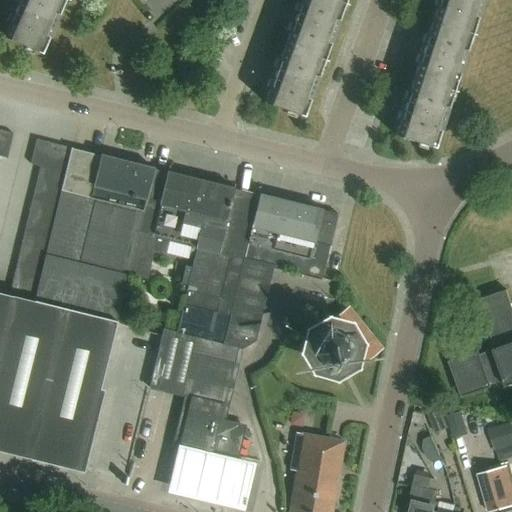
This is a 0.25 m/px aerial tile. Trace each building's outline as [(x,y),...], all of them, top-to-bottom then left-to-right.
[(42,53),(65,0),(21,0),(20,3),(18,2),(12,14),(15,15),(5,37),(42,53)] [(324,60),(344,3),(334,0),(302,0),(298,12),(296,11),(291,23),(294,24),(286,47),(324,60)] [(471,34),(482,0),(439,0),(432,21),(471,34)] [(453,91),(471,34),(432,21),(425,44),(423,43),(419,55),(421,56),(414,78),(453,91)] [(303,117),(324,60),(286,47),(278,69),(275,68),(271,79),(274,80),(265,103),(303,117)] [(434,148),(453,91),(414,78),(406,102),(404,101),(400,112),(402,113),(395,136),(434,148)] [(0,157),(6,159),(12,134),(0,130),(0,157)] [(40,168),(47,142),(35,140),(29,165),(39,167),(40,168)] [(52,170),(58,145),(47,142),(40,168),(52,170)] [(64,173),(70,148),(58,145),(52,170),(64,173)] [(138,233),(145,203),(92,189),(100,156),(70,148),(64,173),(61,184),(59,195),(56,206),(53,216),(51,227),(48,238),(46,249),(43,260),(40,270),(38,281),(35,292),(33,303),(116,323),(138,233)] [(92,189),(145,203),(153,169),(100,156),(92,189)] [(64,173),(52,170),(40,168),(39,167),(37,178),(61,184),(64,173)] [(222,345),(241,265),(242,259),(258,194),(153,169),(145,203),(138,233),(196,247),(191,267),(184,266),(180,282),(187,284),(175,333),(175,334),(222,345)] [(61,184),(37,178),(34,189),(59,195),(61,184)] [(59,195),(34,189),(31,200),(56,206),(59,195)] [(322,279),(337,214),(258,194),(242,259),(272,267),(322,279)] [(56,206),(31,200),(29,211),(53,216),(56,206)] [(51,227),(53,216),(29,211),(26,221),(51,227)] [(51,227),(26,221),(23,232),(48,238),(51,227)] [(48,238),(23,232),(21,243),(46,249),(48,238)] [(46,249),(21,243),(18,254),(43,260),(46,249)] [(43,260),(18,254),(16,265),(40,270),(43,260)] [(179,446),(238,460),(247,426),(221,421),(225,405),(237,349),(252,352),(272,267),(242,259),(241,265),(222,345),(175,334),(175,333),(162,330),(149,389),(189,398),(179,446)] [(40,270),(16,265),(13,275),(38,281),(40,270)] [(38,281),(13,275),(10,286),(35,292),(38,281)] [(35,292),(10,286),(8,297),(10,298),(33,303),(35,292)] [(479,352),(449,362),(462,398),(493,387),(492,385),(506,380),(508,386),(511,385),(511,305),(507,292),(479,302),(496,350),(480,355),(479,352)] [(0,442),(1,442),(0,445),(0,449),(14,453),(16,446),(33,450),(31,457),(81,470),(100,391),(99,391),(116,323),(33,303),(10,298),(8,297),(0,294),(0,442)] [(313,336),(309,353),(317,367),(334,372),(348,363),(354,344),(367,361),(382,350),(348,308),(334,319),(343,331),(328,327),(313,336)] [(416,395),(414,404),(416,405),(427,407),(429,398),(418,396),(416,395)] [(439,409),(427,414),(436,435),(448,430),(439,409)] [(461,412),(447,416),(453,437),(467,433),(461,412)] [(413,413),(411,423),(412,423),(423,425),(426,424),(423,415),(414,413),(413,413)] [(511,428),(510,422),(488,430),(495,451),(511,445),(511,428)] [(331,511),(343,442),(296,434),(290,471),(295,472),(288,511),(331,511)] [(442,458),(432,435),(425,439),(423,447),(427,455),(434,461),(442,458)] [(238,460),(179,446),(168,494),(245,511),(257,464),(238,460)] [(502,467),(480,474),(490,511),(491,511),(511,506),(511,469),(511,466),(511,465),(502,467)] [(432,511),(435,503),(437,494),(428,491),(431,479),(416,476),(406,511),(432,511)]
